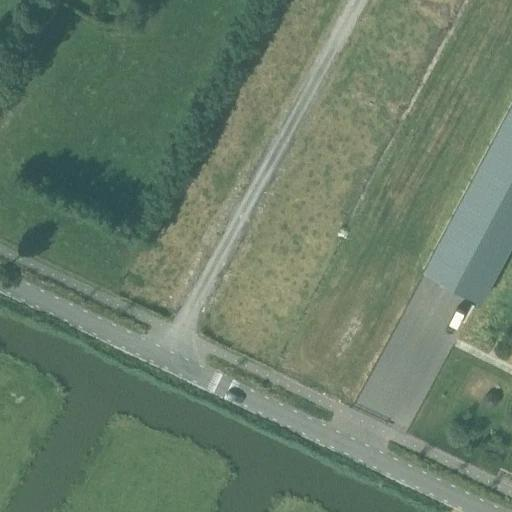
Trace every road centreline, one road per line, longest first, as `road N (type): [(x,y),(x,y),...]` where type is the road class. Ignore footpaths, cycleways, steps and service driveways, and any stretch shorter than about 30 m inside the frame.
road 1 (unclassified): [(511,511),(0,279)]
road 2 (track): [(356,0),(165,360)]
